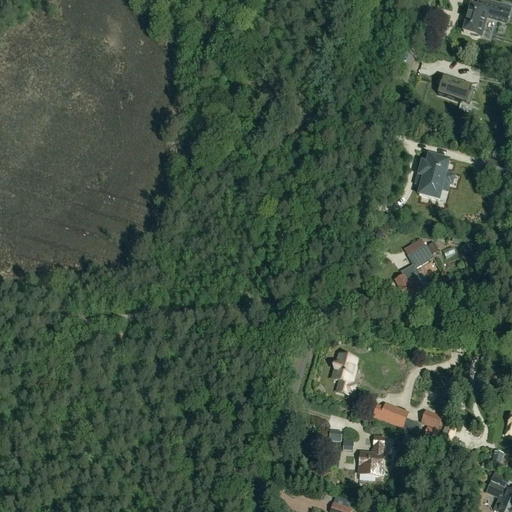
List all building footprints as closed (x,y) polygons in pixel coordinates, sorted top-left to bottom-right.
[(480,8),(474,6),(471,15),(470,15),(468,22),(465,31),(469,33),(471,36),(473,37),(475,38),(478,38),(481,37),(482,38),(490,17),(509,24),(510,21),(511,20),(511,18),(511,16),(511,15),(511,9),(497,4),(497,6),(483,1),(480,8)] [(474,80),(442,70),(437,87),(469,97),(474,80)] [(446,175),(449,163),(429,158),(428,160),(427,160),(427,161),(428,161),(427,166),(423,165),(423,166),(421,166),(419,176),(420,176),(420,178),(418,177),(416,185),(422,187),(420,195),(419,195),(419,196),(439,202),(441,191),(447,193),(449,186),(451,186),(454,177),(446,175)] [(479,171),(508,180),(511,167),(482,159),(479,171)] [(414,249),(430,240),(426,233),(410,242),(414,249)] [(434,245),(427,249),(432,257),(439,253),(434,245)] [(406,301),(422,291),(416,280),(421,277),(417,270),(434,260),(432,257),(427,249),(426,246),(426,247),(407,258),(411,263),(413,267),(401,274),(402,278),(395,282),(406,301)] [(485,258),(471,248),(466,256),(480,265),(485,258)] [(334,381),(344,384),(343,389),(349,391),(355,369),(353,369),(355,362),(344,359),(342,365),(338,365),(334,381)] [(380,420),(402,428),(405,421),(407,415),(385,407),(380,420)] [(420,425),(438,431),(443,419),(425,412),(420,425)] [(418,425),(405,421),(402,428),(402,430),(414,435),(418,425)] [(437,432),(427,428),(424,436),(427,437),(426,440),(433,443),(437,432)] [(449,448),(456,431),(447,428),(440,444),(449,448)] [(424,443),(405,436),(402,446),(420,452),(424,443)] [(381,478),(381,477),(382,477),(384,476),(385,474),(384,472),(383,470),(382,470),(384,448),(385,440),(374,439),(373,447),(374,447),(373,452),(372,452),(372,455),(360,454),(358,476),(381,478)] [(500,464),(503,454),(495,451),(492,462),(500,464)] [(511,511),(511,492),(505,490),(510,480),(495,473),(485,495),(499,500),(494,511),(493,511),(511,511)] [(351,511),(352,511),(348,510),(350,504),(336,498),(334,505),(333,504),(330,511),(351,511)]
